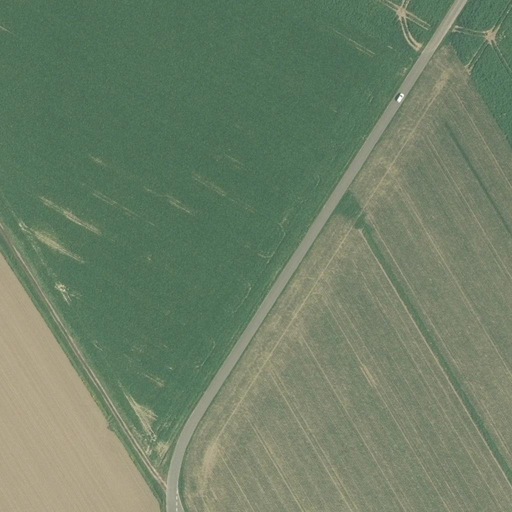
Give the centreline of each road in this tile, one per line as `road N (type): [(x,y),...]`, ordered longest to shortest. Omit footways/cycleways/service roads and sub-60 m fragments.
road 1 (unclassified): [(461,0),(194,419),(180,448),(172,503)]
road 2 (track): [(0,228),(172,503)]
